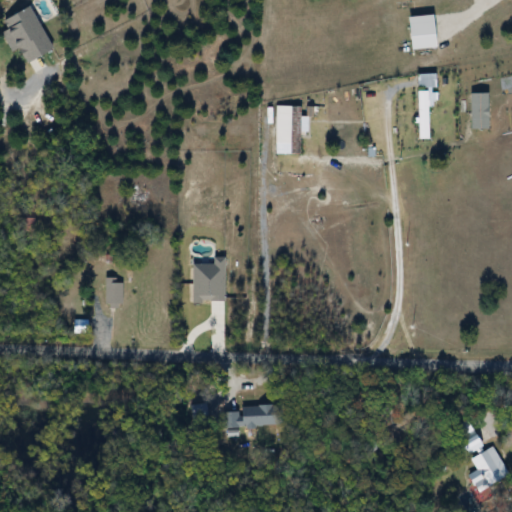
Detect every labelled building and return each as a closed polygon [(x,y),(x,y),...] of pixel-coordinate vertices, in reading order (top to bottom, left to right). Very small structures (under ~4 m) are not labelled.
[(431,108),(437,108),(437,89),(439,89),(439,75),(419,75),(420,140),(432,139),(431,108)] [(123,279),(106,279),(106,308),(123,308),(123,279)] [(224,409),(225,429),(280,428),(280,408),(224,409)] [(483,445),(478,437),(468,443),(473,451),(483,445)] [(488,488),(509,476),(493,447),(471,460),(477,471),(469,476),(474,487),(485,481),(488,488)]
